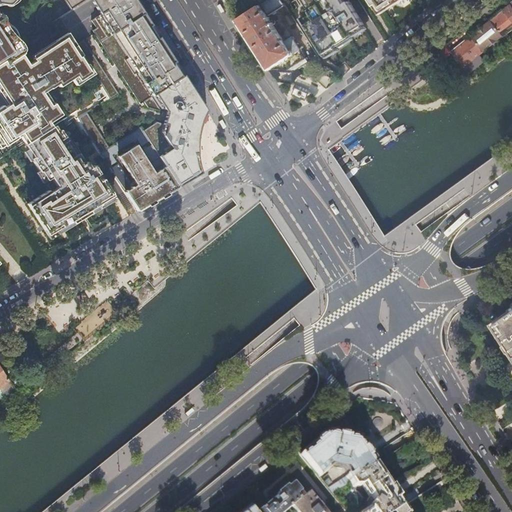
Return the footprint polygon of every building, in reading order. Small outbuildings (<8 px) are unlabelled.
[(49,234),(114,195),(94,166),(91,168),(87,161),(82,164),(67,142),(65,144),(63,138),(65,136),(60,129),(58,131),(55,126),(52,127),(50,123),(62,115),(54,103),(51,106),(42,94),(49,89),(57,84),(60,87),(76,76),(78,80),(93,71),(76,44),(70,34),(34,58),(35,60),(29,64),(22,54),(24,53),(6,25),(5,26),(0,18),(0,2),(3,0),(4,0),(7,4),(12,0),(0,0),(0,90),(9,105),(4,108),(3,105),(0,106),(0,148),(5,146),(5,147),(18,138),(17,136),(21,133),(28,143),(25,145),(34,158),(32,159),(41,173),(42,172),(48,180),(52,178),(57,187),(51,192),(49,189),(27,204),(49,234)] [(65,0),(72,9),(85,0),(84,0),(65,0)] [(165,166),(178,186),(201,172),(198,163),(197,151),(197,140),(199,130),(202,121),(207,109),(186,78),(142,9),(136,0),(91,0),(94,4),(101,14),(92,20),(97,27),(93,30),(140,104),(144,101),(148,107),(167,114),(163,125),(156,122),(143,130),(145,133),(165,166)] [(285,4),(282,0),(267,0),(263,3),(270,14),(285,4)] [(365,23),(350,1),(346,3),(344,0),(304,0),(312,13),(303,19),(326,55),(338,47),(337,45),(356,34),(354,32),(364,25),(363,24),(365,23)] [(370,0),(378,12),(381,10),(390,4),(394,2),(392,0),(370,0)] [(511,23),(511,4),(511,3),(491,19),(492,20),(500,31),(502,30),(504,32),(510,27),(509,26),(511,23)] [(270,17),(261,4),(238,19),(245,30),(270,69),(274,68),(279,68),(282,69),(285,69),(286,69),(290,70),(294,71),(309,61),(292,36),(286,41),(280,34),(282,32),(279,27),(277,28),(275,25),(279,22),(274,15),(270,17)] [(500,31),(492,20),(472,36),(482,47),(501,32),(500,31)] [(463,67),(484,50),(482,47),(472,36),(452,52),(463,67)] [(278,80),(294,81),(294,71),(278,70),(278,80)] [(308,84),(309,81),(300,77),(293,94),(310,101),(316,87),(308,84)] [(126,191),(138,210),(154,201),(171,190),(178,186),(165,166),(155,172),(137,144),(134,146),(132,144),(128,147),(129,149),(119,156),(137,184),(126,191)] [(118,180),(124,188),(129,185),(124,176),(118,180)] [(511,313),(494,326),(501,338),(511,354),(511,313)] [(29,376),(11,347),(5,351),(0,355),(0,364),(9,378),(15,388),(29,376)] [(0,364),(0,385),(9,378),(0,364)] [(379,418),(376,418),(375,418),(374,419),(373,421),(372,423),(373,425),(374,427),(375,428),(377,429),(380,428),(382,427),(383,426),(383,424),(383,421),(382,419),(380,418),(379,418)] [(511,424),(511,423),(503,428),(508,438),(511,435),(511,424)] [(317,442),(301,455),(320,477),(333,466),(343,468),(347,474),(347,476),(328,487),(332,492),(350,481),(376,464),(388,456),(384,449),(371,457),(371,456),(365,448),(359,439),(344,436),(329,432),(317,442)] [(394,511),(403,507),(416,498),(422,494),(418,488),(399,500),(398,498),(399,498),(392,487),(391,487),(386,480),(376,464),(350,481),(354,487),(361,486),(364,484),(372,498),(370,500),(369,503),(373,505),(371,509),(365,511),(394,511)] [(264,508),(258,511),(287,511),(293,507),(297,511),(326,511),(323,508),(315,499),(310,493),(305,497),(294,484),(289,487),(288,486),(284,489),(280,492),(281,493),(264,508)] [(315,499),(323,508),(328,504),(323,498),(320,495),(315,499)]
